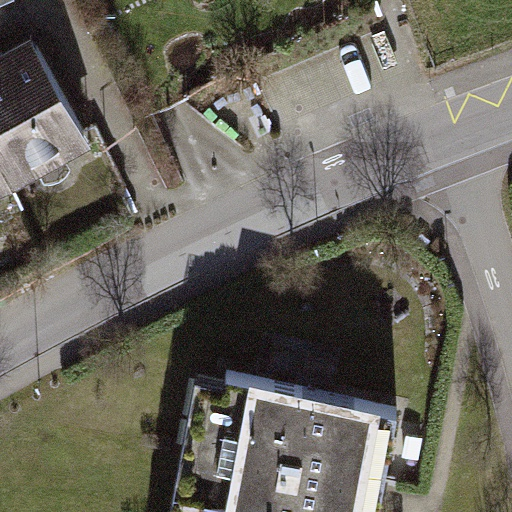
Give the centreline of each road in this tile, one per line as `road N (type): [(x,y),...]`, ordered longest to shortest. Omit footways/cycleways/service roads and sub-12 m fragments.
road 1 (residential): [(0,348),(272,207),(451,134)]
road 2 (unknown): [(135,273),(48,0)]
road 3 (residential): [(451,134),(511,316)]
